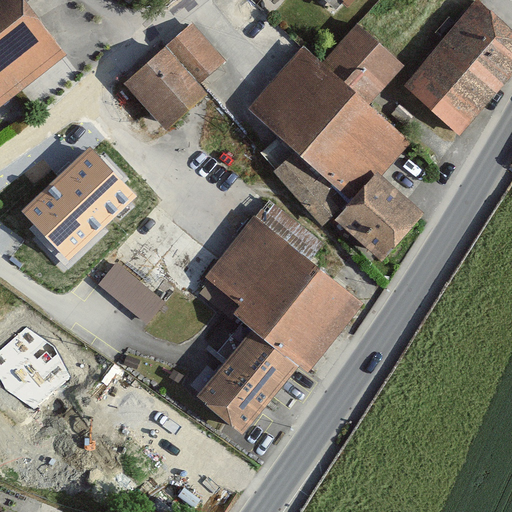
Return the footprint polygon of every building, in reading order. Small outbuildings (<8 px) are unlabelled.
[(0,0),(0,68),(19,92),(69,54),(28,3),(26,0),(0,0)] [(251,0),(272,19),(289,0),(251,0)] [(405,86),(462,135),(511,75),(511,33),(478,2),(405,86)] [(375,179),(380,183),(415,144),(372,106),(408,66),(358,22),(322,62),(305,48),(251,109),(355,200),(375,179)] [(200,85),(225,62),(193,26),(168,49),(200,85)] [(126,87),(168,133),(209,95),(200,85),(168,49),(126,87)] [(0,107),(19,92),(0,68),(0,107)] [(92,138),(22,203),(68,252),(138,186),(92,138)] [(377,272),(384,265),(423,222),(380,183),(375,179),(355,200),(329,228),(377,272)] [(309,375),(365,305),(254,217),(207,276),(245,307),(237,317),(255,331),(301,369),(309,375)] [(118,259),(100,281),(149,321),(167,299),(118,259)] [(199,398),(245,436),(301,369),(255,331),(199,398)]
